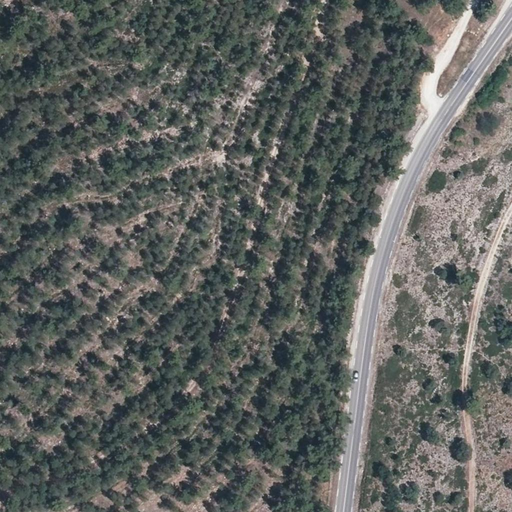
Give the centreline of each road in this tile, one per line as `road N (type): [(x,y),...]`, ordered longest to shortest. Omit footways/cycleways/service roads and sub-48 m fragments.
road 1 (track): [(326,0),(204,371),(113,451),(0,500)]
road 2 (secondary): [(511,21),(404,187),(380,257),(344,511)]
road 3 (track): [(511,199),(456,383),(471,511)]
road 4 (track): [(470,0),(430,73),(429,97),(441,122)]
